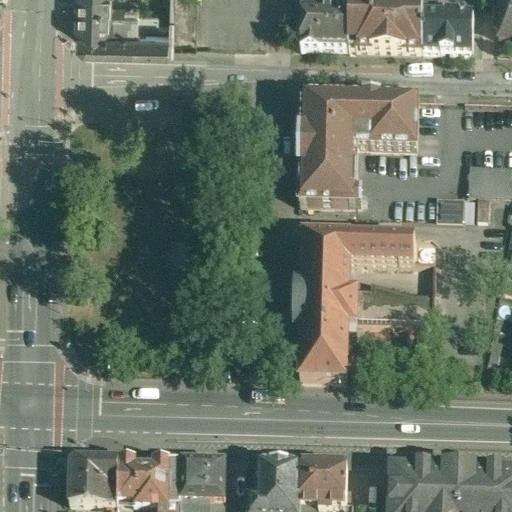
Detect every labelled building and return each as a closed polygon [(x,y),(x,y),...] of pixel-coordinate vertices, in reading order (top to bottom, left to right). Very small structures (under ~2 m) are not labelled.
[(112,0),(79,0),(78,30),(111,30),(112,15),(112,0)] [(319,0),(305,0),(305,13),(304,13),(302,55),(321,55),(321,54),(349,55),(350,20),(331,19),(331,13),(324,12),(324,13),(319,13),(319,0)] [(443,0),(424,0),(424,13),(424,19),(438,19),(438,4),(444,5),(443,0)] [(511,0),(500,0),(500,5),(494,5),(493,33),(499,33),(499,43),(511,44),(511,45),(511,0)] [(393,1),(377,1),(377,11),(350,11),(350,20),(349,55),(357,55),(357,56),(421,57),(423,57),(424,19),(424,13),(393,12),(393,1)] [(141,9),(132,8),(128,11),(128,16),(128,31),(130,31),(138,31),(140,15),(141,9)] [(128,16),(112,15),(112,30),(128,31),(128,16)] [(438,19),(424,19),(423,57),(423,58),(441,58),(455,59),(455,58),(473,59),(474,20),(461,20),(462,15),(446,15),(446,19),(438,19)] [(171,26),(158,26),(158,31),(159,31),(159,51),(170,51),(171,26)] [(111,30),(78,30),(78,41),(84,48),(129,50),(130,31),(128,31),(112,30),(111,30)] [(138,31),(130,31),(129,50),(159,51),(159,31),(158,31),(138,31)] [(420,105),(302,102),(300,211),(363,212),(363,199),(358,199),(359,161),(365,161),(365,154),(418,156),(420,105)] [(511,172),(471,171),(469,202),(479,202),(491,202),(511,203),(511,172)] [(491,202),(479,202),(478,226),(490,226),(491,202)] [(465,204),(439,203),(438,227),(464,228),(465,204)] [(355,243),(305,241),(303,291),(298,291),(296,336),(302,336),(301,385),(347,387),(349,331),(357,331),(358,299),(350,299),(350,270),(415,272),(416,245),(372,243),(372,238),(356,237),(355,243)] [(119,465),(78,464),(73,471),(72,511),(118,511),(119,465)] [(181,466),(119,465),(118,511),(137,511),(181,511),(182,508),(181,507),(181,466)] [(228,468),(181,466),(181,507),(182,508),(208,508),(208,511),(215,511),(215,508),(226,508),(228,468)] [(303,471),(260,470),(259,504),(251,503),(250,511),(301,511),(302,510),(303,471)] [(336,471),(315,470),(315,471),(303,471),(302,510),(317,511),(322,511),(321,511),(335,511),(336,511),(348,511),(349,471),(336,472),(336,471)] [(471,474),(451,473),(448,476),(430,475),(429,474),(422,473),(420,475),(392,474),(391,511),(511,511),(511,478),(502,478),(500,476),(493,476),(492,477),(474,477),(471,474)]
